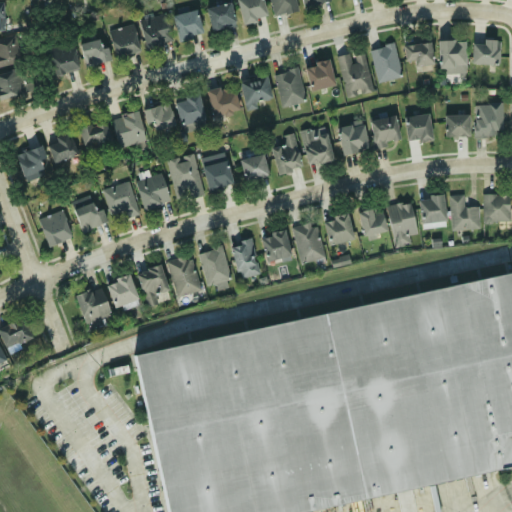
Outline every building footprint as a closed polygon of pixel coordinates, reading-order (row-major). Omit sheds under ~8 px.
[(235,0),(242,23),(265,17),(261,0),(235,0)] [(268,0),(272,15),(295,10),(292,0),(268,0)] [(210,31),(234,26),(229,2),(205,7),(210,31)] [(171,16),(177,40),(202,34),(195,9),(171,16)] [(140,18),(145,47),(170,42),(165,13),(140,18)] [(114,58),(139,53),(133,24),(108,29),(114,58)] [(0,65),(20,62),(15,36),(0,38),(0,65)] [(84,65),(108,59),(103,37),(79,43),(84,65)] [(416,69),(434,61),(424,40),(402,49),(407,61),(411,59),(416,69)] [(465,40),(438,40),(438,72),(465,72),(465,40)] [(498,41),(471,41),(471,64),(498,64),(498,41)] [(70,44),(47,53),(56,76),(79,67),(70,44)] [(393,44),(369,49),(375,82),(400,76),(393,44)] [(336,56),(344,96),(371,91),(363,51),(336,56)] [(304,66),(309,91),(334,85),(328,60),(304,66)] [(0,98),(23,94),(19,68),(0,71),(0,98)] [(304,102),(296,68),(273,73),(280,107),(304,102)] [(237,82),(244,106),(271,98),(264,74),(237,82)] [(210,115),(237,111),(233,85),(206,90),(210,115)] [(173,100),(179,125),(204,120),(198,94),(173,100)] [(145,125),(152,124),(153,130),(173,126),(168,103),(142,108),(145,125)] [(473,103),(474,136),(501,136),(501,103),(473,103)] [(111,119),(118,147),(144,140),(137,112),(111,119)] [(467,136),(467,114),(444,114),(444,136),(467,136)] [(367,121),(373,148),(400,142),(394,115),(367,121)] [(405,116),(406,142),(430,140),(429,115),(405,116)] [(110,142),(103,121),(77,129),(83,150),(110,142)] [(336,128),(342,155),(368,150),(362,123),(336,128)] [(331,160),(323,125),(299,131),(307,166),(331,160)] [(77,153),(68,133),(44,143),(53,163),(77,153)] [(281,136),(283,144),(269,148),(277,174),(301,168),(291,133),(281,136)] [(25,176),(48,163),(37,144),(14,157),(25,176)] [(166,159),(174,200),(201,195),(193,154),(166,159)] [(266,175),(261,154),(238,160),(244,181),(266,175)] [(209,192),(232,184),(223,157),(200,165),(209,192)] [(169,202),(159,173),(134,181),(143,210),(169,202)] [(101,189),(109,212),(121,208),(125,218),(138,213),(127,180),(101,189)] [(105,220),(89,192),(68,204),(84,232),(105,220)] [(507,193),(482,193),(482,221),(507,221),(507,193)] [(476,206),(463,207),(462,194),(447,194),(449,229),(477,228),(476,206)] [(444,223),(441,195),(418,197),(420,225),(444,223)] [(415,233),(409,201),(385,205),(393,247),(410,244),(408,235),(415,233)] [(364,237),(386,231),(379,207),(357,213),(364,237)] [(36,219),(47,246),(70,237),(60,210),(36,219)] [(322,221),(329,245),(353,238),(345,214),(322,221)] [(299,262),(322,257),(314,222),(291,227),(299,262)] [(290,256),(283,230),(259,236),(265,262),(290,256)] [(228,244),(238,278),(258,272),(248,239),(228,244)] [(204,285),(227,281),(222,247),(198,251),(204,285)] [(165,261),(176,297),(199,290),(189,254),(165,261)] [(331,268),(349,264),(347,255),(329,259),(331,268)] [(168,299),(159,265),(136,271),(145,305),(168,299)] [(105,283),(115,309),(137,301),(127,274),(105,283)] [(163,511),(286,511),(511,472),(511,278),(134,346),(163,511)] [(73,295),(83,323),(109,314),(99,286),(73,295)] [(0,338),(7,350),(31,336),(19,317),(0,328),(0,338)]
